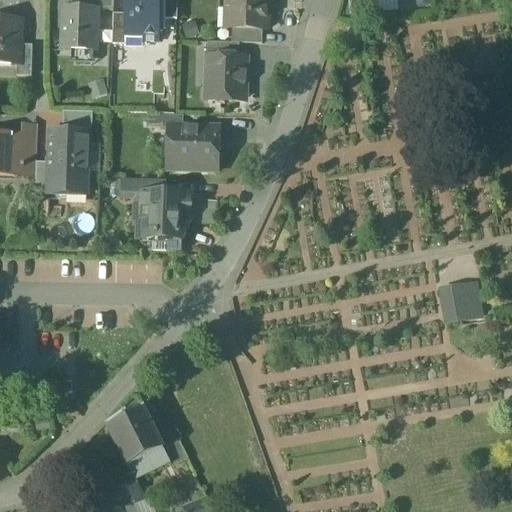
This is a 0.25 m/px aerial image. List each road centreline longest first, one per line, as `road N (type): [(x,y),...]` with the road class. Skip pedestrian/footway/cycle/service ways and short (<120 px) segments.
road 1 (residential): [(321,0),(282,137),(230,250),(182,318)]
road 2 (residential): [(0,501),(33,483),(182,318)]
